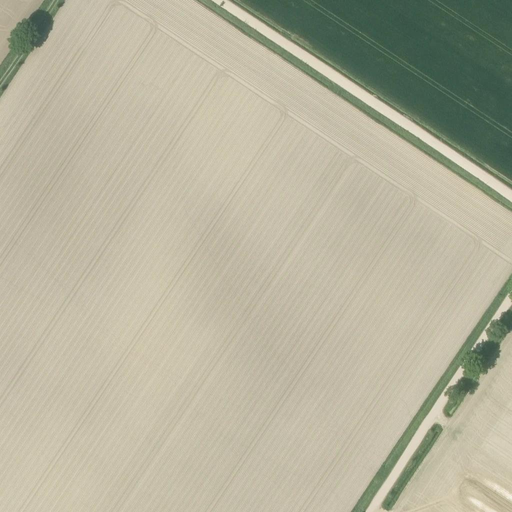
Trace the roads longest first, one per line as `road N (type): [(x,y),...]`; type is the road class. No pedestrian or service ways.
road 1 (track): [(511,197),(215,0)]
road 2 (track): [(511,297),(369,511)]
